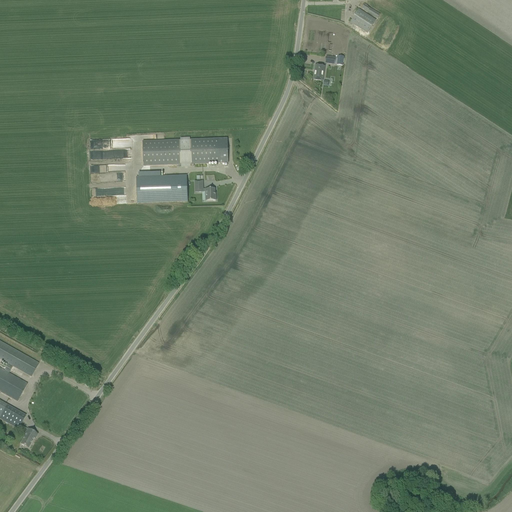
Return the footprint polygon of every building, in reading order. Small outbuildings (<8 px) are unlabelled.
[(379,15),(363,5),(361,9),(377,19),(379,15)] [(354,17),(350,23),(367,33),(375,20),(360,11),(359,10),(354,17)] [(313,80),(323,82),(325,67),(315,65),(313,80)] [(142,142),(143,167),(181,165),(181,168),(191,167),(191,165),(228,164),(227,139),(189,140),(189,138),(180,139),(180,141),(142,142)] [(136,179),(137,203),(188,202),(187,177),(136,179)] [(205,190),(203,190),(203,193),(205,193),(205,195),(207,195),(207,202),(216,201),(216,196),(215,196),(215,193),(215,189),(205,190)] [(0,392),(17,402),(27,384),(9,374),(13,367),(31,377),(39,364),(0,342),(0,359),(8,364),(4,371),(0,368),(0,392)] [(0,417),(0,419),(18,430),(26,416),(7,405),(0,417)] [(20,444),(28,449),(34,438),(35,439),(37,435),(27,429),(25,434),(26,434),(20,444)]
